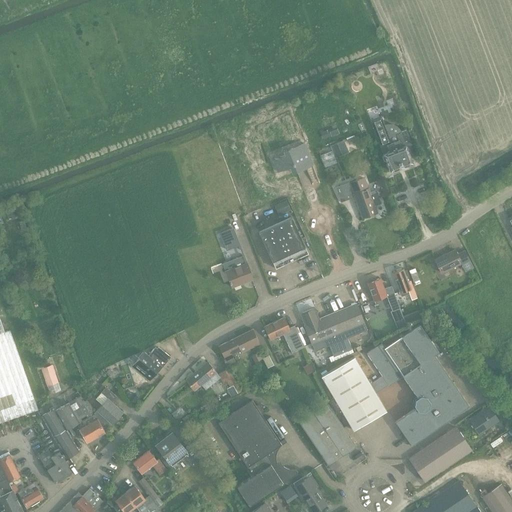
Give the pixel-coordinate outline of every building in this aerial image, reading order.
[(411,144),(405,129),(401,130),(399,128),(396,126),(393,124),(389,124),(386,124),(384,125),(380,116),(370,120),(383,153),(390,171),(411,162),(405,147),(411,144)] [(332,135),(329,129),(321,132),(323,139),(332,135)] [(335,157),(348,152),(343,140),(330,146),(335,157)] [(277,171),(293,165),(296,171),(312,165),(304,143),(287,150),(289,155),(279,159),(280,160),(274,163),(277,171)] [(349,182),(335,187),(340,202),(347,200),(354,197),(362,218),(377,213),(374,206),(381,203),(377,192),(370,194),(368,188),(367,188),(363,178),(350,183),(349,182)] [(287,200),(278,204),(282,213),(291,209),(287,200)] [(291,217),(258,232),(275,268),(308,253),(291,217)] [(225,247),(237,242),(238,242),(231,226),(219,230),(225,247)] [(465,271),(472,267),(464,250),(457,254),(455,249),(434,260),(441,273),(460,263),(465,271)] [(252,279),(243,256),(231,260),(222,264),(225,271),(231,287),(252,279)] [(402,268),(392,272),(395,279),(401,296),(409,293),(411,300),(417,297),(413,288),(410,289),(402,268)] [(391,285),(383,288),(379,278),(367,283),(373,300),(386,296),(391,310),(399,307),(391,285)] [(301,314),(300,315),(304,325),(314,351),(330,345),(333,355),(328,357),(330,361),(353,352),(351,348),(347,338),(366,330),(355,303),(319,319),(315,309),(313,309),(312,308),(301,313),(301,314)] [(400,311),(392,314),(397,327),(406,324),(400,311)] [(410,315),(404,317),(407,324),(412,322),(410,315)] [(379,316),(372,319),(379,336),(386,332),(379,316)] [(291,352),(304,346),(295,327),(290,329),(284,317),(264,327),(270,340),(282,333),(291,352)] [(0,422),(37,409),(9,330),(3,332),(0,322),(0,422)] [(395,422),(410,443),(411,445),(468,405),(434,355),(438,352),(419,324),(384,348),(381,343),(366,353),(388,386),(402,376),(417,398),(415,399),(414,405),(415,408),(395,422)] [(218,346),(223,356),(222,357),(226,365),(234,361),(231,354),(239,349),(241,353),(259,344),(252,330),(218,346)] [(156,349),(155,347),(148,355),(144,352),(137,360),(137,359),(133,364),(150,378),(159,367),(161,368),(170,357),(158,347),(156,349)] [(255,362),(262,359),(258,352),(251,355),(255,362)] [(267,368),(273,365),(269,355),(263,358),(267,368)] [(386,411),(354,357),(321,376),(353,430),(386,411)] [(194,390),(199,385),(216,372),(207,361),(185,379),(194,390)] [(310,362),(306,365),(310,372),(314,370),(310,362)] [(49,394),(60,390),(52,365),(41,369),(49,394)] [(228,368),(218,374),(222,382),(226,380),(230,387),(226,389),(231,396),(241,391),(228,368)] [(96,411),(94,413),(95,415),(100,425),(106,419),(112,424),(122,412),(111,402),(116,397),(106,387),(95,399),(101,404),(95,410),(96,411)] [(135,402),(139,397),(133,392),(129,398),(135,402)] [(57,406),(53,399),(49,401),(48,402),(53,409),(57,406)] [(285,467),(283,466),(280,468),(278,466),(277,463),(276,460),(275,456),(276,453),(277,450),(278,447),(280,445),(283,443),(286,441),(284,438),(279,441),(251,400),(217,422),(253,475),(236,486),(248,505),(297,473),(295,469),(293,469),(290,469),(287,468),(285,467)] [(65,403),(54,410),(61,421),(65,428),(76,421),(65,403)] [(299,422),(328,465),(356,446),(327,404),(299,422)] [(478,434),(499,421),(488,406),(468,419),(478,434)] [(79,424),(77,425),(86,444),(104,434),(105,434),(100,425),(95,415),(91,417),(79,423),(79,424)] [(61,421),(50,428),(67,456),(78,449),(65,428),(61,421)] [(409,458),(425,481),(471,450),(455,427),(409,458)] [(167,439),(157,447),(164,455),(160,458),(172,473),(175,471),(172,465),(183,457),(185,456),(188,459),(195,454),(189,445),(184,449),(172,433),(165,437),(167,439)] [(68,465),(60,452),(52,456),(47,449),(38,455),(44,465),(45,465),(55,481),(56,480),(57,481),(69,473),(69,472),(70,471),(67,465),(68,465)] [(155,460),(148,450),(133,462),(141,473),(151,465),(159,474),(166,469),(158,459),(155,460)] [(23,511),(9,482),(19,476),(9,455),(0,458),(0,507),(2,511),(23,511)] [(143,477),(138,481),(148,495),(152,501),(158,496),(143,477)] [(479,511),(458,480),(411,511),(479,511)] [(18,492),(27,507),(43,498),(34,483),(18,492)] [(481,497),(491,511),(511,511),(511,500),(501,484),(481,497)] [(134,485),(125,493),(135,506),(142,501),(148,509),(147,510),(147,511),(160,511),(155,504),(152,501),(148,495),(144,498),(134,485)] [(290,486),(280,492),(286,501),(296,495),(290,486)] [(312,511),(314,511),(326,504),(314,487),(302,496),(312,511)] [(91,511),(102,501),(89,488),(82,496),(78,492),(69,501),(58,511),(91,511)] [(128,511),(135,506),(125,493),(115,500),(118,504),(113,507),(116,511),(128,511)] [(270,511),(265,503),(250,511),(270,511)]
